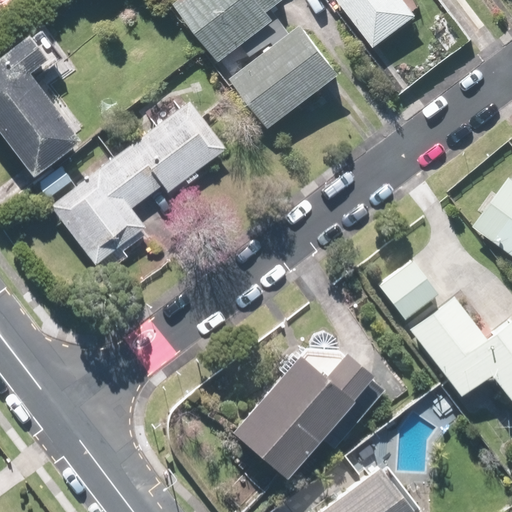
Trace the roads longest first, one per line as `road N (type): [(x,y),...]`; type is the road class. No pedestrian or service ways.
road 1 (residential): [(54,401),(511,65)]
road 2 (secondary): [(54,401),(137,511)]
